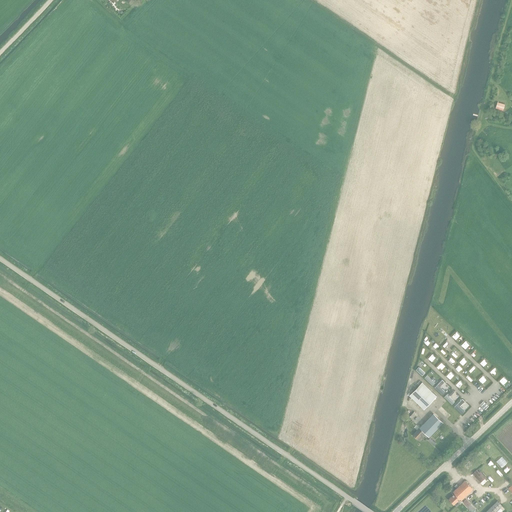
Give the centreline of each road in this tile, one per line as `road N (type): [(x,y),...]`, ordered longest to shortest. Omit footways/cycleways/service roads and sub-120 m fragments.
road 1 (tertiary): [(368,511),(0,258)]
road 2 (unclassified): [(395,511),(511,402)]
